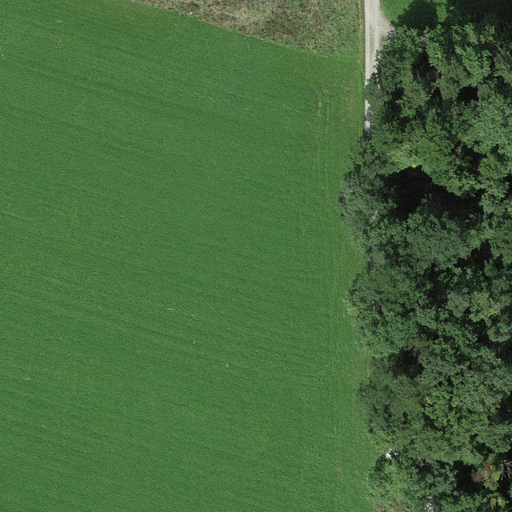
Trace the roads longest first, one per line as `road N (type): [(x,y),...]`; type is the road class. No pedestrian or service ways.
road 1 (track): [(487,511),(448,500),(397,438),(381,358),(374,0)]
road 2 (track): [(511,16),(377,37)]
